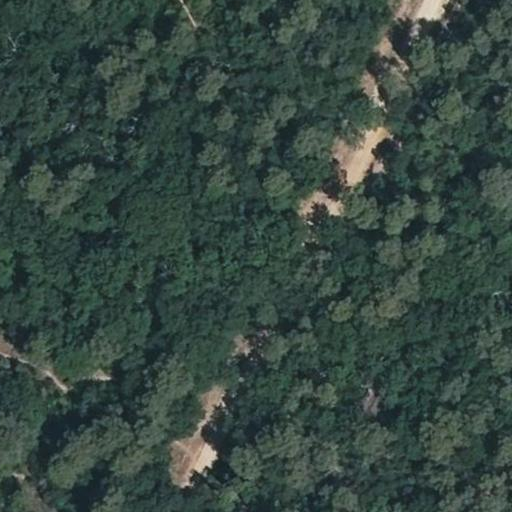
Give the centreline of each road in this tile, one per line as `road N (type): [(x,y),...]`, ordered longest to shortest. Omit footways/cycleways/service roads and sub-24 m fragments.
road 1 (track): [(175,511),(311,228)]
road 2 (track): [(311,228),(436,0)]
